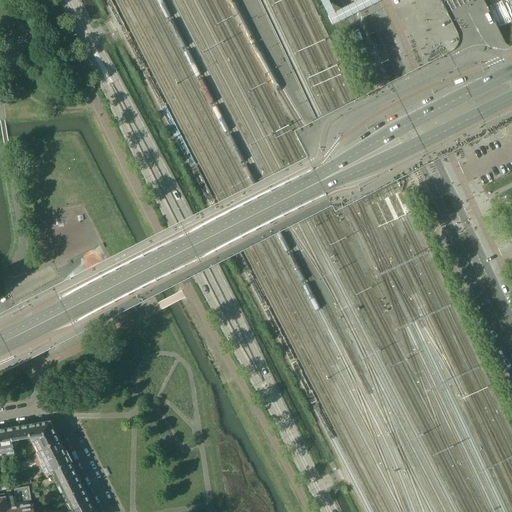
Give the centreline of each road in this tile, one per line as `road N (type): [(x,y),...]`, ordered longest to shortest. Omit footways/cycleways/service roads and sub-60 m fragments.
road 1 (secondary): [(88,41),(208,297),(296,449)]
road 2 (secondary): [(296,449),(174,192),(88,41)]
road 3 (primary): [(356,163),(0,344)]
road 4 (secondary): [(486,266),(391,47)]
road 5 (secondary): [(370,57),(472,272)]
road 6 (primary): [(511,70),(396,130),(356,163)]
road 7 (primary): [(356,163),(407,151),(511,99)]
road 8 (residential): [(109,511),(53,406)]
